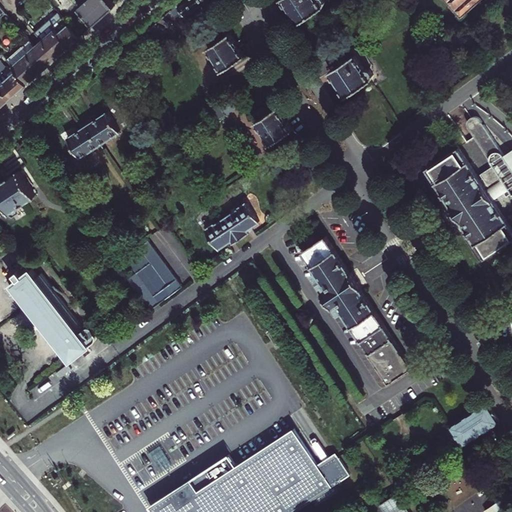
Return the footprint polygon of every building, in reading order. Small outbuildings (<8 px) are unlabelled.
[(79,8),(94,25),(115,5),(110,0),(87,0),(79,8)] [(189,13),(209,0),(185,0),(180,3),(185,10),(187,14),(189,13)] [(287,0),(300,20),(324,5),(325,0),(287,0)] [(448,0),(462,15),(478,0),(448,0)] [(180,3),(171,9),(176,16),(185,10),(180,3)] [(62,17),(57,12),(34,32),(39,38),(52,26),(62,17)] [(62,17),(52,26),(70,46),(79,38),(62,17)] [(39,38),(41,40),(56,58),(70,46),(52,26),(39,38)] [(202,45),(207,41),(198,28),(187,37),(186,37),(194,49),(201,44),(202,45)] [(232,31),(210,46),(224,68),(246,54),(232,31)] [(10,64),(33,43),(29,40),(6,60),(10,64)] [(41,40),(38,43),(53,60),(56,58),(41,40)] [(35,46),(33,43),(10,64),(12,66),(35,46)] [(53,60),(38,43),(35,46),(50,63),(53,60)] [(35,46),(12,66),(27,84),(50,63),(35,46)] [(355,54),(332,69),(348,94),(372,79),(374,72),(372,68),(366,68),(356,53),(355,54)] [(3,69),(1,71),(19,91),(27,84),(12,66),(5,71),(3,69)] [(0,73),(1,75),(0,75),(0,85),(11,98),(19,91),(1,71),(0,72),(0,73)] [(0,105),(1,107),(11,98),(0,85),(0,105)] [(231,89),(224,94),(234,108),(241,103),(236,96),(231,89)] [(217,99),(227,112),(234,108),(224,94),(217,99)] [(220,117),(227,112),(217,99),(211,103),(216,109),(220,117)] [(257,119),(272,142),(294,127),(279,104),(257,119)] [(83,123),(86,126),(89,131),(96,127),(105,141),(124,129),(111,110),(96,120),(94,116),(83,123)] [(486,259),(511,242),(511,228),(495,202),(505,195),(508,198),(511,195),(511,152),(506,157),(483,122),(480,120),(478,119),(475,118),(471,120),(470,123),(469,126),(469,129),(495,168),(482,176),(484,180),(482,182),(460,150),(429,170),(486,259)] [(84,155),(105,141),(96,127),(89,131),(86,126),(71,136),(84,155)] [(22,168),(0,182),(0,189),(13,209),(18,212),(24,208),(24,202),(39,193),(22,168)] [(226,211),(241,234),(248,230),(246,226),(259,217),(246,198),(226,211)] [(234,239),(241,234),(226,211),(205,225),(219,244),(232,235),(234,239)] [(140,244),(152,260),(132,274),(155,306),(186,282),(153,235),(140,244)] [(327,236),(304,251),(323,280),(318,283),(323,290),(322,291),(332,308),(334,307),(338,314),(343,311),(389,380),(412,366),(361,289),(363,287),(352,272),(351,273),(327,236)] [(93,336),(81,321),(40,271),(37,274),(31,266),(6,286),(23,308),(29,302),(72,355),(93,336)] [(87,317),(81,321),(93,336),(97,334),(97,329),(87,317)] [(466,443),(497,423),(485,403),(454,423),(466,443)] [(237,464),(229,453),(158,500),(156,511),(289,511),(351,471),(338,454),(320,466),(293,426),(237,464)] [(483,508),(485,511),(409,511),(396,492),(380,502),(386,511),(508,511),(499,498),(483,508)]
